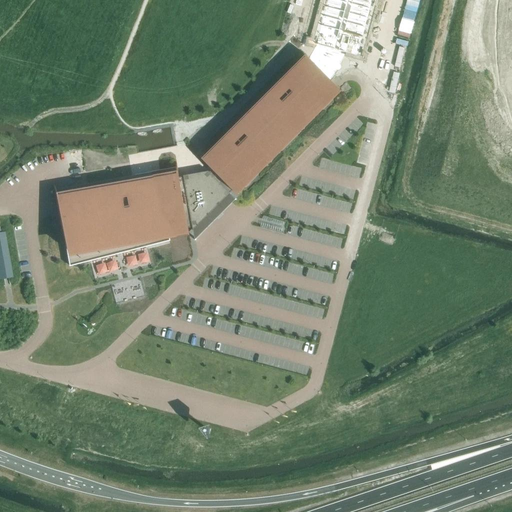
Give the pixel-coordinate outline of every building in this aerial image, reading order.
[(338,89),(334,86),(335,85),(351,60),(355,61),(371,0),(327,0),(314,50),(309,59),(303,53),(303,54),(308,59),(206,162),(200,156),(200,157),(213,170),(210,173),(209,172),(184,176),(184,177),(179,178),(177,163),(176,163),(177,169),(55,190),(54,185),(53,185),(59,221),(61,221),(69,262),(69,266),(168,241),(167,238),(166,233),(188,229),(188,228),(193,228),(194,232),(215,210),(231,194),(230,193),(233,190),(234,191),(241,184),(242,186),(338,90),(338,89)] [(504,9),(502,22),(511,23),(511,10),(511,11),(511,10),(504,9)] [(308,59),(303,54),(200,156),(206,162),(308,59)] [(343,93),(335,85),(334,86),(338,89),(338,90),(242,186),(241,184),(234,191),(240,197),(343,93)] [(189,133),(200,145),(206,139),(194,128),(189,133)] [(176,163),(54,185),(55,190),(177,169),(176,163)] [(215,210),(194,232),(195,241),(236,200),(231,194),(215,210)] [(263,216),(262,219),(286,226),(287,222),(263,216)] [(67,263),(69,262),(61,221),(59,221),(67,263)] [(261,224),(260,228),(284,235),(285,231),(261,224)] [(167,238),(189,233),(188,229),(166,233),(167,238)] [(4,233),(0,233),(0,279),(0,280),(12,278),(4,233)] [(243,327),(241,337),(268,342),(280,344),(282,333),(243,327)]
